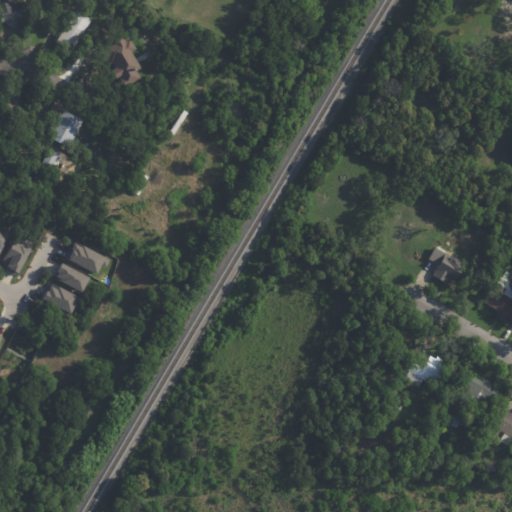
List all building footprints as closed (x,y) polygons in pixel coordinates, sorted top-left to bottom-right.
[(9,0),(23,9),(26,11),(15,28),(0,18),(0,5),(3,0),(9,0)] [(96,3),(95,8),(67,0),(87,0),(87,1),(96,3)] [(76,11),(91,20),(70,53),(55,43),(75,11),(76,11)] [(141,26),(162,38),(160,42),(139,30),(141,26)] [(129,51),(134,49),(129,38),(123,40),(120,35),(99,44),(119,87),(141,77),(129,51)] [(157,78),(149,90),(140,83),(148,72),(157,78)] [(65,106),(67,107),(59,118),(49,110),(56,100),(65,106)] [(7,110),(18,116),(2,143),(0,141),(0,113),(1,114),(5,108),(7,110)] [(64,112),(81,120),(67,147),(52,139),(55,134),(50,132),(55,121),(59,122),(64,112)] [(34,182),(51,149),(60,154),(59,155),(63,158),(58,168),(53,165),(42,187),(34,182)] [(47,187),(52,189),(47,200),(42,198),(47,187)] [(0,268),(14,276),(31,243),(15,235),(0,263),(0,268)] [(103,267),(107,260),(71,241),(62,258),(93,274),(98,265),(103,267)] [(449,280),(447,279),(445,284),(429,275),(435,263),(426,258),(431,249),(461,265),(452,282),(449,280)] [(54,263),(50,271),(53,272),(49,278),(76,292),(83,278),(54,263)] [(73,297),(46,283),(42,291),(41,291),(36,299),(65,314),(73,297)] [(493,284),(503,289),(500,294),(511,301),(511,320),(507,317),(504,322),(493,316),(495,311),(481,303),(492,283),(493,284)] [(443,365),(438,372),(441,374),(434,387),(422,379),(417,387),(403,379),(407,371),(403,369),(408,361),(420,369),(428,356),(443,365)] [(468,376),(479,381),(480,380),(490,384),(488,387),(496,391),(492,399),(494,400),(488,411),(477,406),(472,414),(454,405),(460,394),(462,396),(467,387),(463,385),(468,375),(468,376)] [(398,395),(404,398),(400,405),(395,402),(398,395)] [(393,404),(399,408),(397,412),(390,408),(393,404)] [(501,409),(511,415),(511,438),(497,429),(493,436),(482,429),(496,405),(501,409)] [(441,466),(431,466),(432,458),(441,458),(441,466)] [(483,465),(495,468),(494,474),(481,471),(483,465)]
